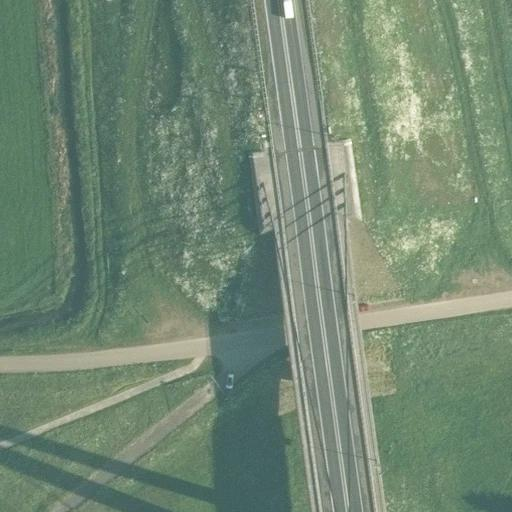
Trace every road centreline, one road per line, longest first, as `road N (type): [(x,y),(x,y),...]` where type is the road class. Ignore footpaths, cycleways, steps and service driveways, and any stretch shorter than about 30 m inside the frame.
road 1 (trunk): [(348,511),(278,0)]
road 2 (unclassified): [(202,343),(511,295)]
road 3 (unclassified): [(202,343),(0,360)]
